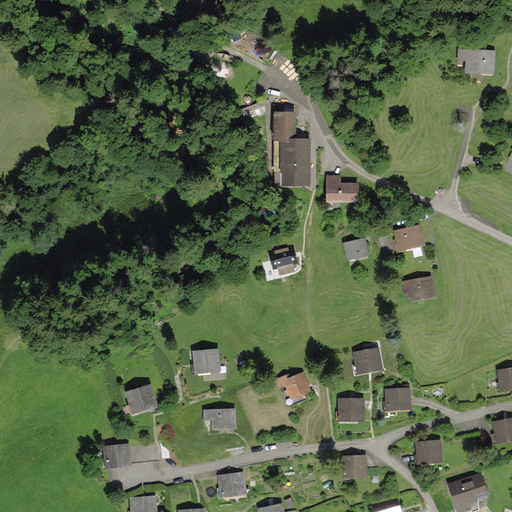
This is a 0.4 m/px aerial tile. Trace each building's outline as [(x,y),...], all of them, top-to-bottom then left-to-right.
[(493,78),(496,52),(458,49),(456,62),(466,63),(465,75),(493,78)] [(264,100),(238,112),(241,123),(266,113),(264,100)] [(293,115),(272,114),(272,138),(270,187),(309,188),(310,139),(293,139),(293,115)] [(326,176),(326,200),(357,201),(357,183),(338,183),(339,177),(326,176)] [(420,227),(393,232),(397,252),(423,246),(420,227)] [(367,240),(342,244),(345,262),(370,258),(367,240)] [(293,247),(269,253),(272,268),(297,263),(293,247)] [(434,298),(430,277),(407,281),(410,302),(434,298)] [(379,349),(352,354),(355,367),(353,367),(355,378),(370,375),(384,372),(379,349)] [(219,351),(192,353),(193,365),(194,376),(221,374),(219,351)] [(511,370),(497,373),(501,395),(511,392),(511,370)] [(289,375),(275,380),(278,389),(285,387),(290,402),(311,394),(308,386),(304,375),(291,380),(289,375)] [(153,387),(124,395),(131,417),(159,408),(153,387)] [(411,390),(385,391),(386,414),(412,412),(411,390)] [(364,401),(339,401),(339,412),(336,412),(336,423),(364,423),(364,401)] [(236,411),(203,411),(203,422),(212,421),(212,431),(236,431),(236,411)] [(511,420),(492,424),(497,446),(511,442),(511,420)] [(441,442),(415,444),(417,468),(443,466),(441,442)] [(169,443),(161,443),(163,460),(171,459),(169,443)] [(157,444),(129,446),(131,464),(158,461),(157,444)] [(129,446),(104,448),(105,471),(131,469),(131,464),(129,446)] [(367,479),(366,458),(342,458),(342,480),(367,479)] [(245,475),(217,478),(219,500),(247,497),(245,475)] [(482,475),(448,486),(456,511),(472,511),(470,506),(490,499),(482,475)] [(155,511),(155,498),(129,500),(129,511),(155,511)]
